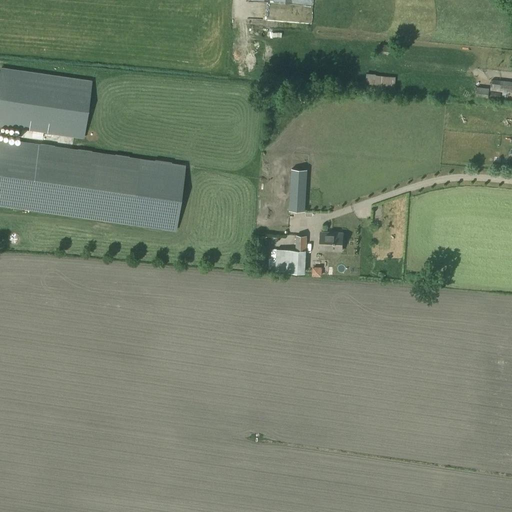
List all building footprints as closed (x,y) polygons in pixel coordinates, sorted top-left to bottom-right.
[(93,83),(2,71),(0,86),(0,127),(86,139),(93,83)] [(365,75),(364,90),(394,91),(395,77),(365,75)] [(511,82),(491,80),(490,91),(511,93),(511,82)] [(476,88),(475,99),(488,100),(489,89),(476,88)] [(76,153),(0,141),(0,206),(105,222),(174,233),(184,169),(76,153)] [(291,168),(288,211),(305,212),(308,170),(291,168)] [(320,232),(319,249),(341,251),(342,233),(320,232)] [(276,250),(275,271),(286,272),(294,273),(307,274),(308,250),(308,235),(297,235),(297,250),(276,250)] [(318,271),(318,261),(309,261),(309,272),(318,271)]
